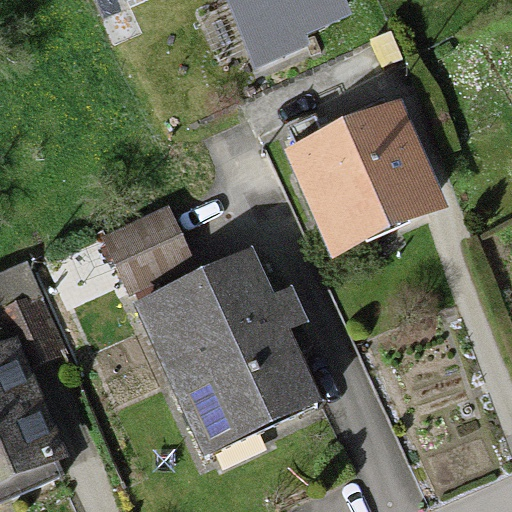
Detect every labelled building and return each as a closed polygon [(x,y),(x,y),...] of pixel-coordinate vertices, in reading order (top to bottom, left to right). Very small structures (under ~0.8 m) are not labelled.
[(234,0),(257,51),(342,13),(336,0),(234,0)] [(385,108),(321,136),(324,143),(302,153),(344,247),(429,209),(385,108)] [(134,294),(186,270),(162,219),(110,243),(134,294)] [(203,446),(313,395),(286,336),(304,328),(291,300),(274,308),(252,261),(159,304),(196,386),(179,393),(203,446)] [(0,281),(0,317),(6,315),(30,370),(58,357),(34,303),(44,298),(30,268),(0,281)] [(15,500),(65,478),(12,359),(0,363),(0,478),(4,477),(15,500)]
